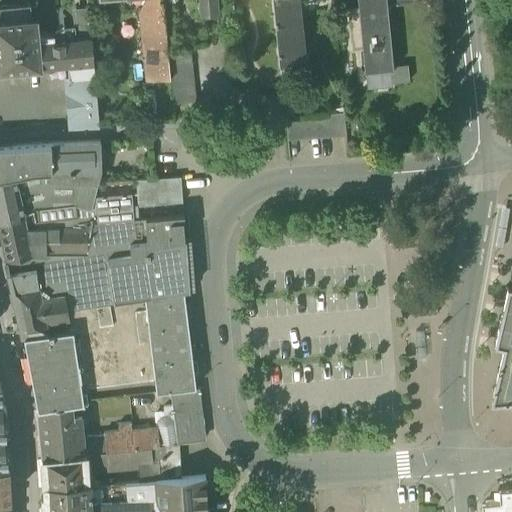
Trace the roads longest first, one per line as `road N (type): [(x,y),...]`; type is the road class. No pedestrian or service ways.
road 1 (residential): [(459,462),(302,475),(254,460),(232,436),(222,400),(210,265),(212,238),(231,203),(260,188),(481,165)]
road 2 (residential): [(481,165),(464,0)]
